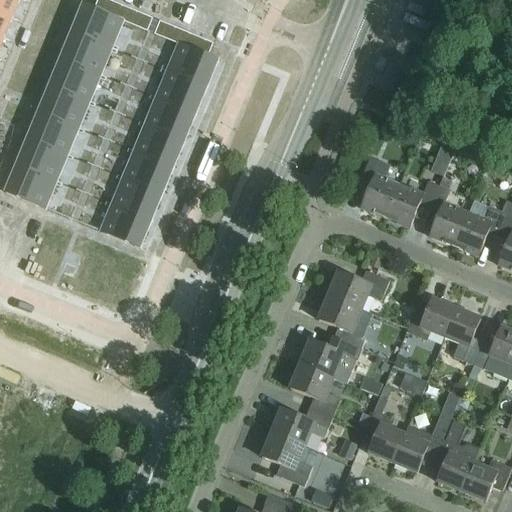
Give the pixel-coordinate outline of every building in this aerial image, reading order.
[(0,0),(0,15),(11,21),(19,1),(20,1),(17,0),(0,0)] [(99,0),(94,12),(102,15),(107,4),(99,0)] [(107,4),(102,15),(109,18),(114,7),(107,4)] [(114,7),(109,18),(117,22),(121,10),(114,7)] [(83,8),(72,35),(111,52),(123,24),(117,22),(109,18),(102,15),(94,12),(83,8)] [(121,10),(117,22),(123,24),(124,24),(129,13),(121,10)] [(129,13),(124,24),(131,27),(136,16),(129,13)] [(0,39),(3,40),(11,21),(0,15),(0,39)] [(136,16),(131,27),(139,31),(144,19),(136,16)] [(152,22),(147,34),(155,37),(160,26),(152,22)] [(160,26),(155,37),(162,40),(167,29),(160,26)] [(167,29),(162,40),(170,43),(174,32),(167,29)] [(174,32),(170,43),(177,46),(182,35),(174,32)] [(72,35),(61,62),(100,78),(111,52),(72,35)] [(182,35),(177,46),(178,47),(184,49),(184,50),(189,38),(182,35)] [(189,38),(184,50),(192,53),(197,41),(189,38)] [(197,41),(192,53),(199,56),(204,44),(197,41)] [(204,44),(199,56),(207,59),(212,47),(204,44)] [(119,50),(113,47),(111,54),(116,56),(119,50)] [(178,47),(167,75),(206,91),(218,63),(207,59),(199,56),(192,53),(184,50),(184,49),(178,47)] [(61,62),(50,88),(89,105),(100,78),(61,62)] [(160,74),(166,77),(168,70),(163,68),(160,74)] [(167,75),(156,101),(195,118),(206,91),(167,75)] [(50,88),(39,115),(78,131),(89,105),(50,88)] [(156,101),(145,128),(184,144),(195,118),(156,101)] [(39,115),(28,142),(67,158),(78,131),(39,115)] [(145,128),(134,154),(173,171),(184,144),(145,128)] [(28,142),(17,168),(56,185),(67,158),(28,142)] [(442,147),(431,173),(443,178),(454,153),(442,147)] [(134,154),(123,181),(162,197),(173,171),(134,154)] [(385,221),(399,188),(385,182),(390,168),(370,160),(361,183),(371,187),(361,211),(385,221)] [(17,168),(5,196),(45,212),(56,185),(17,168)] [(123,181),(112,208),(151,224),(162,197),(123,181)] [(429,212),(439,189),(428,184),(423,198),(399,188),(385,221),(409,231),(419,207),(429,212)] [(439,189),(429,212),(440,216),(430,239),(454,249),(468,216),(444,206),(450,193),(439,189)] [(112,208),(100,235),(140,252),(151,224),(112,208)] [(498,240),(508,217),(488,209),(482,222),(468,216),(454,249),(478,259),(488,236),(498,240)] [(511,218),(508,217),(498,240),(508,244),(499,268),(511,273),(511,218)] [(328,299),(362,312),(368,298),(381,304),(389,283),(366,274),(362,284),(338,274),(328,299)] [(362,312),(328,299),(318,323),(342,332),(338,342),(361,352),(365,341),(352,336),(362,312)] [(430,334),(444,340),(456,311),(432,301),(426,316),(416,312),(401,349),(410,352),(415,338),(426,343),(430,334)] [(473,368),(483,344),(473,340),(480,321),(456,311),(444,340),(459,346),(453,359),(473,368)] [(483,344),(473,368),(469,379),(477,382),(481,371),(508,382),(511,372),(511,334),(501,330),(494,349),(483,344)] [(300,367),(333,381),(339,366),(352,372),(361,352),(338,342),(333,353),(310,343),(300,367)] [(403,372),(407,360),(398,356),(393,368),(403,372)] [(333,381),(300,367),(290,391),(313,401),(309,411),(332,421),(340,401),(327,395),(333,381)] [(0,381),(0,391),(5,394),(8,385),(0,381)] [(39,384),(30,405),(66,419),(75,398),(39,384)] [(450,406),(456,409),(460,399),(449,395),(447,399),(450,406)] [(462,398),(459,407),(467,410),(470,401),(462,398)] [(30,405),(22,425),(58,439),(66,419),(30,405)] [(272,436),(305,449),(311,435),(324,440),(332,421),(309,411),(305,421),(282,412),(272,436)] [(393,466),(404,437),(390,431),(394,422),(374,414),(371,419),(367,430),(364,437),(375,441),(369,456),(393,466)] [(367,430),(371,419),(363,415),(358,426),(367,430)] [(438,484),(461,494),(473,465),(479,452),(468,448),(462,450),(458,449),(467,428),(455,423),(447,444),(443,442),(433,465),(444,470),(438,484)] [(443,442),(449,427),(443,424),(436,427),(432,438),(443,442)] [(22,425),(14,444),(53,461),(54,460),(50,458),(58,439),(22,425)] [(408,428),(404,437),(393,466),(417,476),(423,461),(433,465),(443,442),(408,428)] [(299,464),(305,449),(272,436),(262,460),(285,469),(281,480),(304,489),(312,469),(299,464)] [(351,463),(357,448),(345,442),(338,458),(351,463)] [(17,447),(9,466),(45,481),(53,461),(14,444),(13,446),(17,447)] [(473,465),(461,494),(485,504),(492,489),(502,494),(511,471),(491,463),(488,471),(473,465)] [(9,466),(1,486),(37,501),(45,481),(9,466)] [(1,486),(0,488),(0,510),(4,511),(32,511),(37,501),(1,486)] [(311,504),(328,511),(334,498),(316,491),(311,504)] [(294,511),(296,508),(268,496),(263,510),(264,510),(262,511),(242,511),(240,511),(294,511)]
